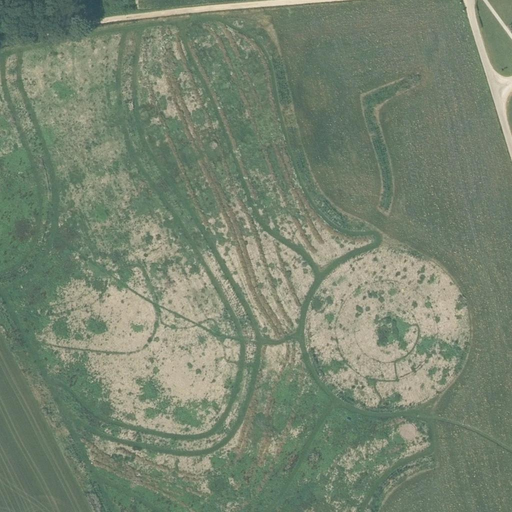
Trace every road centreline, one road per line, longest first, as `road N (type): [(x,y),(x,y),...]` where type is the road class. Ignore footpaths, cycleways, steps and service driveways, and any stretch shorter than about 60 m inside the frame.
road 1 (track): [(0,44),(97,21),(312,0)]
road 2 (unclassified): [(511,151),(468,0)]
